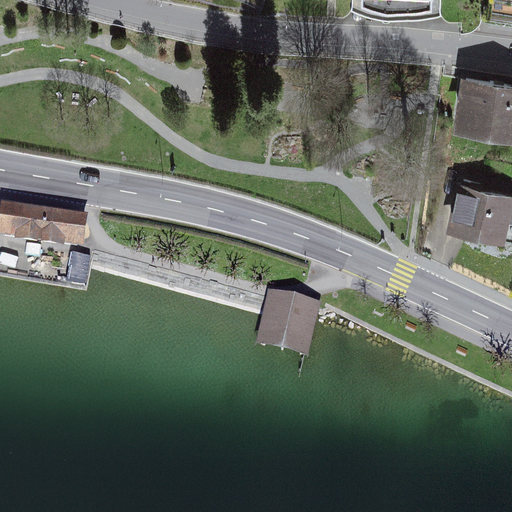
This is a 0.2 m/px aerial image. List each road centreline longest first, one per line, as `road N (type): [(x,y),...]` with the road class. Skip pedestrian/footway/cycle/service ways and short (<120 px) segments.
road 1 (secondary): [(0,170),(198,205),(283,229),(511,328)]
road 2 (residential): [(511,54),(168,20),(87,0)]
